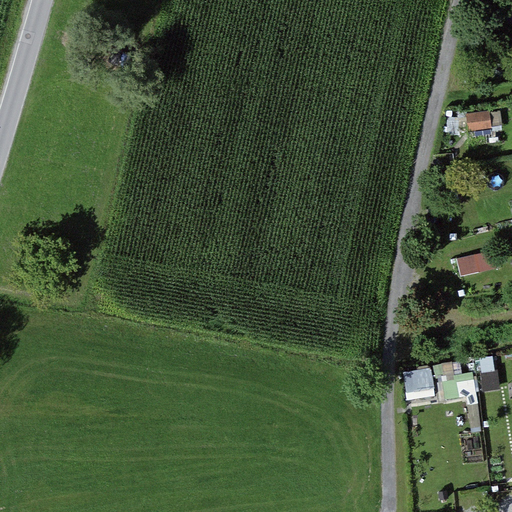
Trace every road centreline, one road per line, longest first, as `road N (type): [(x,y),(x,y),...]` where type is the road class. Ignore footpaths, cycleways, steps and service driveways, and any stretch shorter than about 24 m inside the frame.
road 1 (track): [(396,511),(394,338),(470,0)]
road 2 (residential): [(0,155),(43,0)]
